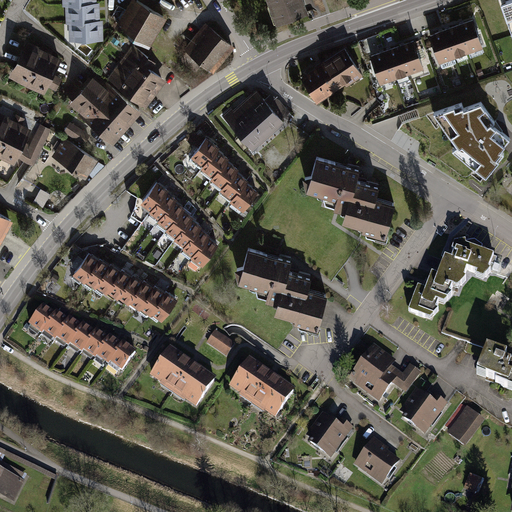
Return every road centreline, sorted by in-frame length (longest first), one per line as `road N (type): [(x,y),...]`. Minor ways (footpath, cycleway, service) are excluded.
road 1 (track): [(0,344),(362,511)]
road 2 (tertiary): [(259,63),(168,124),(62,232)]
road 3 (residential): [(259,63),(294,97),(451,193)]
road 4 (tertiary): [(428,0),(259,63)]
road 5 (residential): [(511,411),(363,314)]
road 6 (residential): [(363,314),(451,193)]
